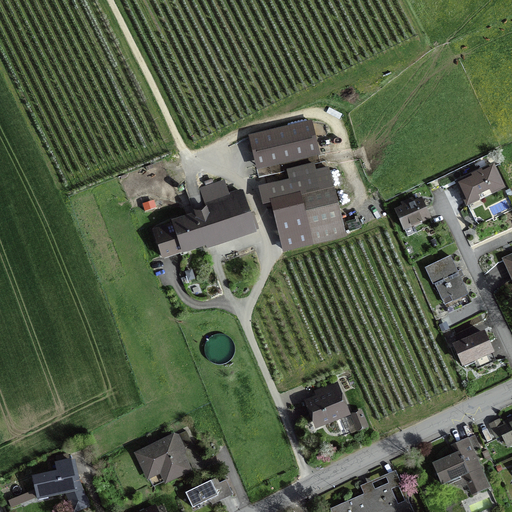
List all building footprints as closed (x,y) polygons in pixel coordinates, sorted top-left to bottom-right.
[(312,121),(248,136),(257,171),(320,156),(312,121)] [(456,184),(466,205),(503,188),(492,166),(456,184)] [(307,194),(303,178),(258,189),(262,203),(271,201),(274,212),(268,214),(270,222),(276,221),(284,251),(344,237),(331,188),(307,194)] [(173,222),(173,221),(172,222),(173,225),(154,232),(163,259),(164,259),(163,256),(182,250),(182,253),(183,253),(182,250),(251,227),(252,232),(257,230),(252,215),(248,216),(240,193),(227,197),(222,183),(199,190),(201,195),(188,200),(196,219),(174,226),(173,222)] [(395,211),(403,230),(428,219),(421,200),(395,211)] [(511,256),(503,260),(511,279),(511,256)] [(432,285),(434,284),(447,312),(470,301),(459,278),(457,279),(455,274),(460,272),(460,271),(457,273),(449,257),(424,269),(432,285)] [(477,370),(495,362),(482,334),(479,335),(478,332),(471,335),(472,338),(454,346),(464,368),(474,363),(477,370)] [(316,397),(318,399),(308,403),(317,425),(346,414),(334,385),(322,390),(324,394),(316,397)] [(360,412),(351,416),(357,431),(366,427),(360,412)] [(511,442),(511,420),(504,424),(505,427),(502,428),(498,422),(489,426),(495,438),(502,434),(507,445),(511,442)] [(192,445),(185,432),(137,455),(153,487),(187,471),(180,454),(181,450),(192,445)] [(473,453),(480,450),(474,436),(454,445),(458,453),(432,464),(441,485),(467,474),(470,481),(466,484),(471,496),(489,488),(473,453)] [(69,462),(67,455),(56,458),(58,464),(55,465),(56,473),(32,478),(37,499),(66,492),(74,511),(87,506),(77,482),(74,483),(69,462)] [(217,497),(219,502),(232,496),(225,481),(213,487),(210,482),(185,494),(192,509),(217,497)] [(412,511),(407,500),(397,505),(388,484),(329,510),(330,511),(412,511)] [(11,508),(19,505),(17,498),(8,502),(11,508)]
